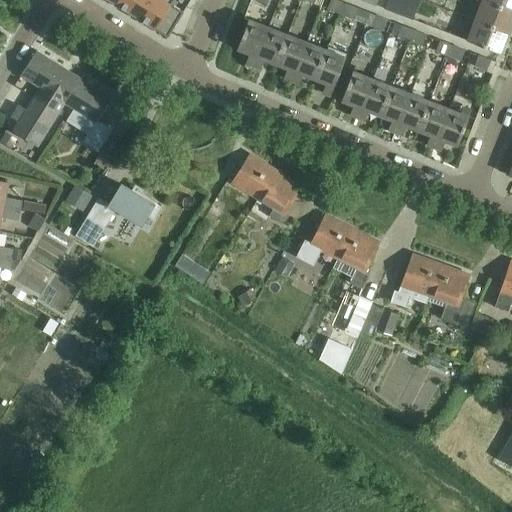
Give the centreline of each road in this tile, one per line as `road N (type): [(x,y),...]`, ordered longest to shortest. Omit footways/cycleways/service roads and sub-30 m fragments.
road 1 (residential): [(472,195),(187,73)]
road 2 (residential): [(187,73),(69,0)]
